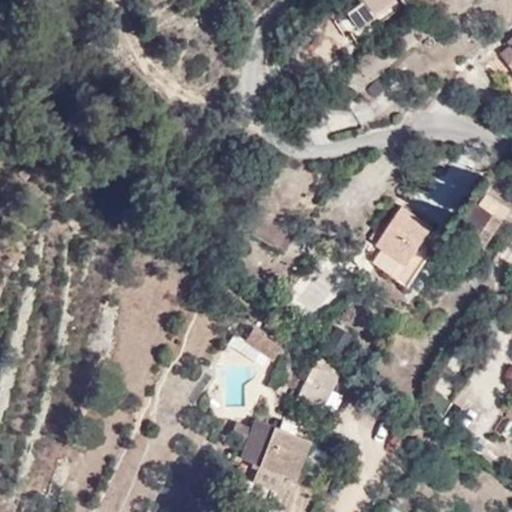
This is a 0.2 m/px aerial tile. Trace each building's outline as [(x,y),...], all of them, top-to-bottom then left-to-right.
[(398,3),(395,0),(366,0),(378,18),(398,3)] [(481,206),(503,219),(510,206),(488,193),(481,206)] [(389,228),(377,247),(405,268),(431,231),(402,209),(389,228)] [(299,241),(267,221),(255,240),(288,261),(299,241)] [(377,247),(389,228),(380,221),(367,239),(377,247)] [(491,239),(473,229),(460,253),(477,263),(491,239)] [(295,283),(305,308),(332,297),(322,272),(295,283)] [(333,363),(354,339),(338,325),(317,349),(333,363)] [(281,349),(250,328),(242,340),(272,361),(281,349)] [(336,374),(313,368),(303,403),(326,409),(336,374)] [(235,423),(229,443),(242,446),(247,426),(235,423)] [(269,439),(251,431),(240,459),(289,481),(305,443),(274,428),(269,439)] [(394,511),(389,509),(387,511),(436,511),(419,499),(408,511),(394,511)]
